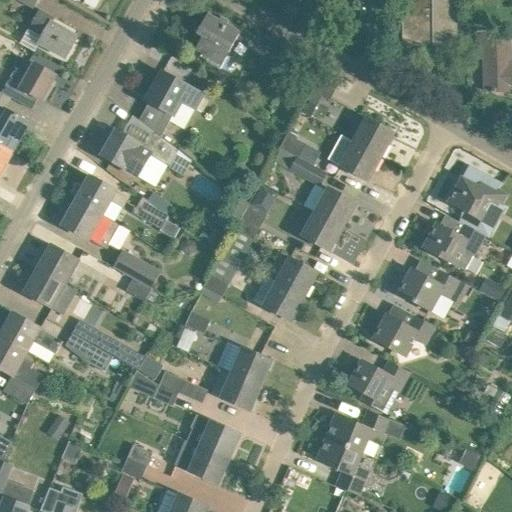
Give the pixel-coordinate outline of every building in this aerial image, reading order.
[(15,0),(32,10),(38,0),(15,0)] [(434,0),(435,12),(404,12),(405,45),(424,44),(424,40),(435,40),(435,47),(455,47),(455,27),(455,2),(459,2),(458,0),(434,0)] [(28,29),(20,44),(35,52),(40,44),(66,59),(78,37),(52,23),(54,18),(39,10),(28,29)] [(247,48),(264,57),(273,41),(256,31),(253,35),(210,11),(197,35),(202,38),(193,54),(221,70),(238,39),(249,45),(247,48)] [(478,59),(484,58),(485,92),(491,92),(491,93),(496,93),(496,92),(508,91),(508,84),(511,84),(511,61),(507,62),(507,57),(504,57),(503,35),(478,35),(478,59)] [(16,68),(1,94),(31,111),(38,99),(42,101),(56,76),(34,64),(33,65),(24,59),(18,69),(16,68)] [(139,121),(154,132),(162,138),(180,104),(196,112),(205,96),(162,73),(147,101),(150,102),(139,121)] [(306,75),(288,107),(295,111),(313,79),(306,75)] [(312,90),(330,101),(337,88),(319,77),(312,90)] [(317,106),(306,100),(300,111),(311,117),(317,106)] [(0,143),(13,151),(30,123),(5,109),(4,112),(0,109),(0,143)] [(389,144),(387,143),(392,133),(394,134),(394,133),(367,118),(354,143),(381,158),(389,144)] [(104,141),(97,152),(102,155),(102,157),(119,167),(133,175),(138,178),(156,188),(156,187),(168,167),(169,167),(179,151),(161,138),(154,132),(146,147),(123,134),(117,130),(109,144),(104,141)] [(288,135),(280,148),(299,158),(306,144),(288,135)] [(368,181),(366,180),(372,171),(373,172),(381,158),(354,143),(353,143),(341,136),(328,160),(340,167),(368,182),(368,181)] [(0,143),(0,175),(13,151),(0,143)] [(273,162),(319,187),(326,173),(299,158),(280,148),(273,162)] [(462,178),(449,203),(462,210),(460,223),(464,225),(475,231),(480,220),(490,202),(501,208),(503,205),(508,195),(497,189),(502,184),(469,166),(462,178)] [(90,177),(77,201),(102,216),(110,201),(123,208),(128,198),(90,177)] [(329,188),(315,212),(343,228),(351,214),(349,213),(354,203),(356,204),(356,203),(329,188)] [(133,214),(160,229),(168,216),(143,198),(133,214)] [(77,201),(63,226),(89,241),(89,240),(106,249),(119,224),(102,216),(77,201)] [(249,205),(242,218),(260,228),(267,215),(249,205)] [(221,210),(214,223),(233,233),(240,220),(221,210)] [(315,212),(302,236),(330,252),(330,251),(328,250),(334,241),(335,242),(343,228),(315,212)] [(242,218),(235,231),(253,241),(260,228),(242,218)] [(424,249),(466,271),(485,236),(475,231),(464,225),(458,235),(437,224),(436,226),(431,223),(424,235),(429,238),(424,249)] [(38,269),(66,285),(79,261),(52,245),(51,246),(53,247),(48,257),(46,256),(38,269)] [(161,273),(123,250),(114,266),(134,278),(152,288),(161,273)] [(278,253),(266,276),(269,278),(277,283),(305,298),(312,283),(311,283),(316,273),(317,274),(318,273),(300,264),(290,258),(290,259),(278,253)] [(203,288),(222,298),(241,264),(223,254),(212,276),(211,275),(203,288)] [(75,290),(66,285),(38,269),(31,283),(32,284),(27,294),(25,293),(25,294),(52,309),(53,308),(62,313),(75,290)] [(468,287),(450,277),(439,271),(433,281),(412,270),(399,294),(429,311),(439,294),(455,303),(459,295),(463,297),(468,287)] [(266,276),(253,300),(264,306),(274,312),(291,322),(292,321),(290,320),(296,311),(297,312),(305,298),(277,283),(269,278),(266,276)] [(126,292),(144,303),(152,288),(134,278),(126,292)] [(479,291),(499,302),(506,289),(486,279),(479,291)] [(500,316),(511,323),(511,305),(507,303),(500,316)] [(186,326),(205,334),(210,321),(191,313),(186,326)] [(0,338),(27,353),(34,342),(56,354),(64,342),(14,314),(0,338)] [(435,328),(425,322),(414,316),(408,327),(387,315),(374,340),(405,357),(414,340),(425,346),(435,328)] [(136,370),(144,357),(103,334),(96,347),(136,370)] [(25,358),(27,353),(0,338),(0,337),(0,369),(13,376),(4,392),(28,405),(45,376),(33,369),(36,364),(25,358)] [(83,360),(104,372),(113,357),(96,347),(91,345),(83,360)] [(244,348),(233,373),(261,386),(267,371),(266,371),(270,361),(272,361),(272,360),(244,348)] [(147,357),(139,370),(151,378),(159,364),(147,357)] [(360,401),(387,416),(410,373),(389,362),(383,372),(362,361),(349,385),(364,394),(360,401)] [(128,388),(154,399),(160,385),(137,371),(128,388)] [(179,393),(203,403),(208,391),(165,373),(160,385),(179,393)] [(233,373),(222,399),(250,412),(250,411),(249,410),(253,400),(255,401),(261,386),(233,373)] [(154,400),(172,408),(179,393),(160,385),(154,399),(154,400)] [(337,414),(327,438),(363,453),(369,439),(380,444),(390,420),(368,411),(363,425),(337,414)] [(196,415),(191,428),(193,429),(205,435),(200,446),(229,459),(236,445),(234,444),(238,434),(240,435),(240,434),(212,421),(212,422),(196,415)] [(59,416),(51,427),(63,435),(70,423),(59,416)] [(0,460),(3,462),(12,442),(0,435),(0,460)] [(327,438),(317,462),(343,473),(337,487),(359,496),(369,471),(357,466),(363,453),(327,438)] [(67,443),(63,460),(76,463),(80,446),(67,443)] [(128,459),(134,446),(127,443),(120,459),(127,462),(128,459)] [(147,467),(152,454),(134,446),(128,459),(147,467)] [(180,453),(174,466),(189,473),(218,485),(218,484),(217,483),(221,473),(223,474),(229,459),(200,446),(194,460),(182,454),(180,453)] [(473,453),(466,467),(475,471),(480,461),(481,462),(484,457),(473,453)] [(122,472),(141,480),(147,467),(128,459),(122,472)] [(13,467),(0,461),(0,494),(1,495),(13,467)] [(0,511),(26,511),(29,506),(20,503),(25,488),(13,484),(8,498),(5,497),(0,511)] [(49,488),(41,511),(43,511),(71,511),(78,493),(63,488),(61,493),(49,488)] [(180,494),(172,511),(204,511),(206,507),(208,508),(209,507),(180,494)]
